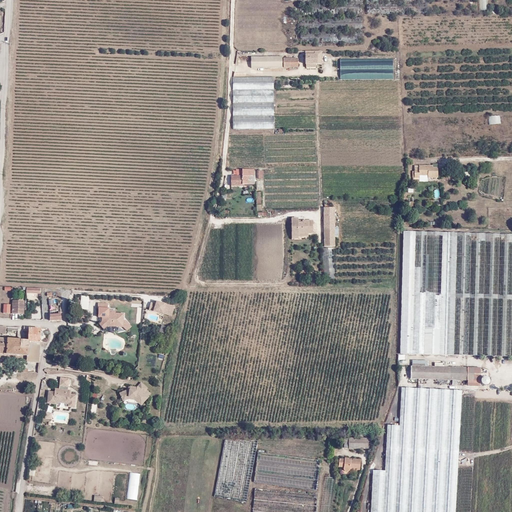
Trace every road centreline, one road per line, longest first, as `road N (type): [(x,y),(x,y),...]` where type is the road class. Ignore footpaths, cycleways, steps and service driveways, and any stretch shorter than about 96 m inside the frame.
road 1 (residential): [(234,0),(224,172),(197,272),(201,283),(286,277),(288,217),(322,207),(319,73)]
road 2 (residential): [(0,320),(50,323),(55,332),(39,375),(19,511)]
road 3 (residential): [(10,0),(0,225)]
